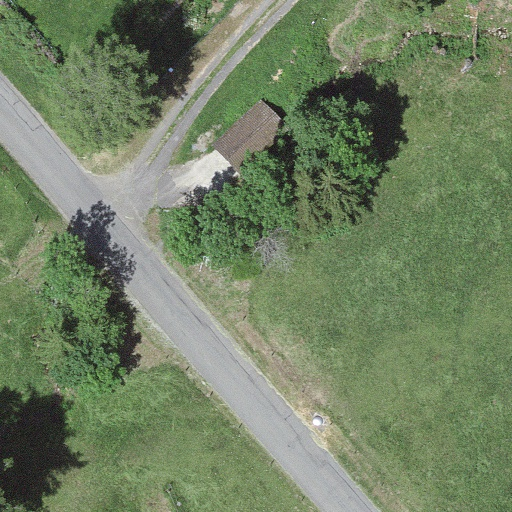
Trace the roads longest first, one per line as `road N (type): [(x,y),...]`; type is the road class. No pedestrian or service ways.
road 1 (tertiary): [(0,107),(351,511)]
road 2 (track): [(80,199),(281,0)]
